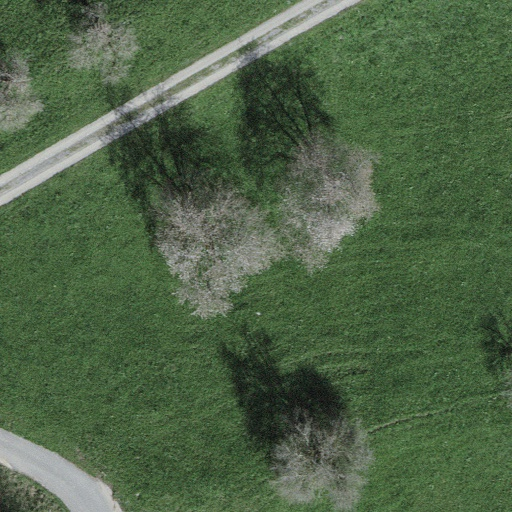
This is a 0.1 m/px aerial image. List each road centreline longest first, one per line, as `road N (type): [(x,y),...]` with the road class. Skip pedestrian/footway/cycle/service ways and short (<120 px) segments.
road 1 (track): [(0,192),(338,0)]
road 2 (track): [(100,511),(71,483),(0,442)]
